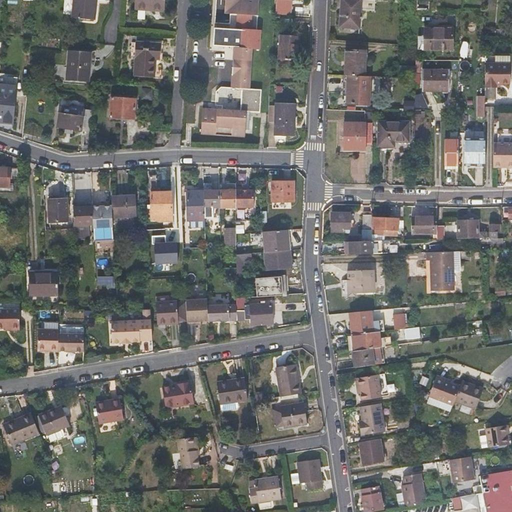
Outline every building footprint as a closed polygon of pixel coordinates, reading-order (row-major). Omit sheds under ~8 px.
[(94,3),(93,3),(93,0),(72,0),(71,16),(93,19),(94,3)] [(138,0),(138,10),(163,12),(163,0),(138,0)] [(237,14),(237,0),(224,0),(223,13),(230,14),(237,14)] [(237,0),(237,14),(238,14),(244,14),(257,15),(258,0),(237,0)] [(340,0),(339,27),(349,28),(359,28),(360,0),(340,0)] [(229,25),(230,14),(223,13),(215,13),(214,24),(229,25)] [(452,25),(423,25),(423,36),(417,36),(417,49),(440,49),(450,49),(452,49),(452,25)] [(241,29),(214,27),(213,45),(233,47),(240,47),(241,29)] [(240,47),(235,47),(230,136),(245,137),(247,111),(260,112),(261,90),(249,89),(252,49),(259,49),(260,30),(243,29),(241,29),(241,44),(240,47)] [(278,34),(278,46),(278,55),(277,57),(277,59),(296,60),(297,35),(278,34)] [(159,60),(160,52),(160,44),(137,43),(135,76),(155,78),(156,60),(159,60)] [(214,109),(202,109),(201,134),(230,136),(235,47),(233,47),(231,88),(221,87),(215,91),(214,109)] [(367,76),(368,76),(369,51),(345,50),(344,75),(367,76)] [(88,68),(89,61),(89,54),(68,52),(66,82),(86,84),(87,68),(88,68)] [(509,63),(484,64),(484,85),(497,85),(497,83),(510,83),(509,63)] [(422,90),(435,90),(448,90),(448,70),(421,70),(422,90)] [(366,104),(367,76),(344,75),(342,75),(342,84),(346,84),(345,96),(345,103),(366,104)] [(10,98),(10,91),(11,84),(0,83),(0,121),(13,122),(14,98),(10,98)] [(153,100),(154,88),(143,88),(143,100),(153,100)] [(135,100),(123,99),(111,98),(109,117),(133,119),(135,100)] [(67,99),(66,103),(66,106),(61,105),(60,113),(58,113),(56,127),(87,131),(91,102),(67,99)] [(274,134),(283,135),(292,135),(293,104),(275,103),(274,134)] [(394,142),(401,142),(408,142),(408,123),(378,122),(378,147),(394,147),(394,142)] [(342,148),(354,148),(366,149),(366,124),(343,123),(342,148)] [(464,164),(474,164),(484,164),(484,138),(464,138),(464,164)] [(444,164),(451,164),(458,164),(458,139),(444,139),(444,164)] [(511,143),(494,143),(493,166),(504,166),(504,164),(511,164),(511,143)] [(5,168),(5,167),(5,166),(0,166),(0,168),(0,186),(9,187),(9,184),(13,185),(14,169),(5,168)] [(271,202),(282,201),(293,201),(293,181),(271,182),(271,202)] [(203,191),(203,217),(212,217),(211,206),(219,206),(219,190),(211,190),(211,186),(202,186),(203,191)] [(243,186),(235,187),(235,190),(235,205),(235,207),(253,207),(253,189),(248,190),(243,190),(243,186)] [(219,190),(219,206),(235,205),(235,190),(219,190)] [(204,219),(203,217),(203,191),(185,192),(186,220),(204,219)] [(145,209),(147,208),(149,208),(149,215),(171,214),(170,192),(148,193),(149,205),(144,205),(145,209)] [(110,197),(111,207),(111,217),(136,216),(135,196),(110,197)] [(48,221),(57,221),(66,221),(66,199),(48,199),(48,221)] [(90,208),(81,208),(72,208),(72,225),(91,225),(90,209),(90,208)] [(111,208),(90,209),(91,225),(91,229),(112,228),(111,217),(111,208)] [(342,233),(346,233),(350,233),(350,223),(350,219),(350,213),(332,213),(332,231),(342,231),(342,233)] [(362,214),(363,241),(372,241),(372,234),(371,228),(371,213),(362,214)] [(412,217),(413,226),(413,234),(438,234),(437,226),(437,217),(412,217)] [(374,228),(371,228),(372,234),(385,234),(385,236),(395,235),(395,234),(399,234),(399,218),(374,218),(374,228)] [(460,222),(460,230),(460,239),(485,239),(493,239),(497,239),(496,232),(499,232),(499,224),(490,224),(491,233),(488,233),(488,232),(480,232),(479,221),(471,221),(471,219),(465,219),(465,221),(460,222)] [(235,226),(228,226),(221,227),(221,243),(236,243),(235,226)] [(437,226),(438,234),(438,240),(445,239),(445,226),(437,226)] [(114,239),(114,229),(95,230),(95,240),(114,239)] [(266,252),(290,250),(288,230),(263,232),(265,252),(266,252)] [(501,239),(499,239),(497,239),(493,239),(493,251),(502,251),(501,239)] [(178,241),(155,242),(156,263),(178,263),(178,241)] [(372,241),(363,241),(350,241),(350,254),(373,254),(373,247),(378,246),(378,241),(372,241)] [(291,267),(290,250),(266,252),(267,260),(269,260),(270,264),(271,265),(271,268),(291,267)] [(430,262),(431,292),(451,291),(451,271),(455,271),(459,269),(459,252),(425,253),(425,262),(430,262)] [(236,262),(243,262),(251,261),(250,253),(242,254),(236,254),(236,262)] [(350,282),(372,281),(372,271),(350,271),(350,280),(350,282)] [(56,295),(56,283),(56,272),(29,272),(28,295),(56,295)] [(99,285),(114,284),(114,276),(98,277),(99,285)] [(259,277),(259,296),(288,295),(287,276),(259,277)] [(372,293),(372,282),(372,281),(350,282),(351,293),(372,293)] [(496,295),(506,296),(507,286),(497,286),(496,295)] [(272,323),(271,314),(271,304),(264,304),(264,301),(260,301),(260,304),(245,306),(244,299),(236,299),(236,304),(236,319),(236,320),(251,320),(251,325),(272,323)] [(161,321),(168,321),(175,321),(175,320),(173,301),(173,300),(153,301),(154,318),(161,318),(161,321)] [(185,300),(173,301),(175,320),(186,319),(185,300)] [(236,304),(207,305),(207,320),(236,319),(236,304)] [(16,308),(0,307),(0,326),(2,327),(16,327),(16,308)] [(153,310),(144,309),(144,319),(152,319),(153,310)] [(350,314),(353,335),(379,333),(384,332),(383,321),(372,322),(371,312),(350,314)] [(394,316),(395,324),(396,331),(406,330),(404,315),(394,316)] [(149,339),(148,319),(135,320),(136,340),(149,339)] [(136,341),(136,340),(135,320),(108,321),(108,343),(118,342),(117,343),(127,343),(128,342),(136,341)] [(54,328),(33,328),(33,349),(54,349),(54,333),(54,328)] [(79,333),(54,333),(54,349),(80,349),(79,333)] [(353,335),(354,351),(381,348),(379,333),(353,335)] [(381,348),(354,351),(353,351),(354,360),(355,368),(385,364),(383,347),(381,348)] [(300,393),(297,379),(295,365),(275,369),(280,397),(300,393)] [(378,377),(381,397),(388,396),(385,376),(378,377)] [(363,402),(372,401),(381,399),(381,397),(378,377),(360,380),(362,396),(363,402)] [(455,406),(457,402),(462,388),(451,384),(446,382),(447,380),(443,378),(439,377),(431,396),(455,406)] [(238,404),(243,404),(248,403),(245,381),(217,384),(220,403),(238,401),(238,404)] [(462,388),(457,402),(478,410),(485,390),(464,382),(462,388)] [(164,411),(179,409),(194,407),(190,386),(162,390),(164,411)] [(100,425),(113,423),(125,420),(121,400),(96,404),(100,425)] [(296,424),(297,425),(297,427),(308,425),(304,403),(280,408),(283,427),(296,424)] [(361,436),(373,434),(385,432),(381,405),(361,408),(363,421),(364,426),(360,426),(361,436)] [(72,425),(68,415),(65,408),(58,411),(56,408),(41,415),(50,435),(51,435),(54,442),(67,436),(68,433),(65,428),(72,425)] [(7,426),(12,436),(16,445),(17,445),(42,434),(33,415),(7,426)] [(506,427),(497,429),(487,430),(490,449),(509,446),(506,427)] [(380,439),(369,441),(359,443),(362,466),(383,463),(380,439)] [(203,443),(197,444),(199,459),(201,458),(202,462),(205,462),(203,443)] [(199,459),(197,444),(183,445),(184,458),(187,458),(189,476),(203,474),(202,462),(201,458),(199,459)] [(457,480),(474,477),(471,457),(450,461),(453,477),(456,476),(457,480)] [(308,483),(309,486),(309,489),(323,486),(318,458),(297,462),(301,484),(308,483)] [(486,511),(511,511),(511,470),(480,476),(486,511)] [(404,488),(404,489),(424,486),(423,475),(405,478),(406,487),(404,488)] [(279,478),(268,479),(256,481),(258,490),(251,492),(254,504),(283,499),(279,478)] [(424,486),(404,489),(407,508),(427,504),(424,486)] [(361,490),(363,497),(372,496),(371,488),(361,490)] [(369,511),(379,510),(378,503),(376,495),(372,496),(363,497),(364,505),(365,509),(365,511),(369,511)]
